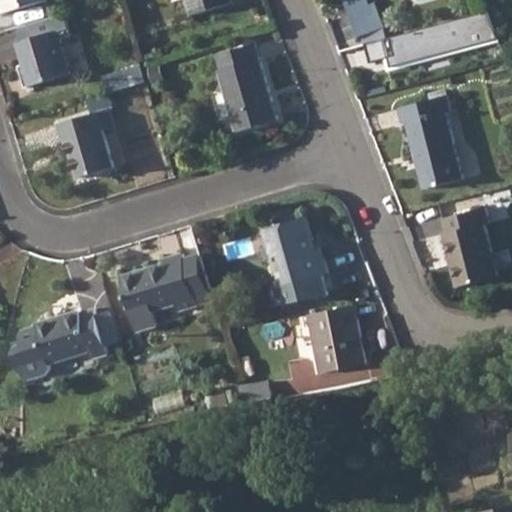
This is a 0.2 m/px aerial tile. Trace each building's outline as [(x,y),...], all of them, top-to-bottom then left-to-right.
[(42,0),(5,0),(9,10),(42,0)] [(189,0),(194,14),(235,2),(234,0),(189,0)] [(386,0),(363,0),(377,35),(402,25),(393,1),(387,2),(386,0)] [(489,10),(366,44),(372,63),(390,58),(393,68),(501,38),(489,10)] [(32,86),(73,73),(62,37),(72,34),(65,12),(19,26),(24,40),(19,42),(28,70),(23,71),(28,87),(32,86)] [(257,43),(216,55),(240,132),(280,120),(257,43)] [(448,95),(399,108),(404,124),(408,123),(426,190),(466,179),(449,112),(452,111),(448,95)] [(111,109),(59,125),(64,141),(69,140),(81,178),(117,167),(105,129),(116,126),(111,109)] [(487,208),(444,219),(449,234),(445,235),(459,287),(501,275),(487,224),(492,223),(487,208)] [(307,217),(266,229),(283,287),(330,273),(322,247),(316,249),(307,217)] [(166,264),(124,276),(136,316),(178,304),(181,311),(200,306),(186,259),(184,253),(164,259),(166,264)] [(201,254),(186,259),(200,306),(215,301),(201,254)] [(356,304),(311,315),(323,373),(369,363),(356,304)] [(108,345),(99,314),(97,308),(83,313),(82,310),(39,323),(39,325),(23,330),(21,334),(24,344),(18,345),(17,350),(24,374),(30,378),(49,373),(52,367),(51,363),(93,351),(95,358),(111,353),(108,345)] [(111,310),(99,314),(108,345),(120,342),(111,310)] [(269,380),(241,384),(246,401),(272,397),(269,380)]
